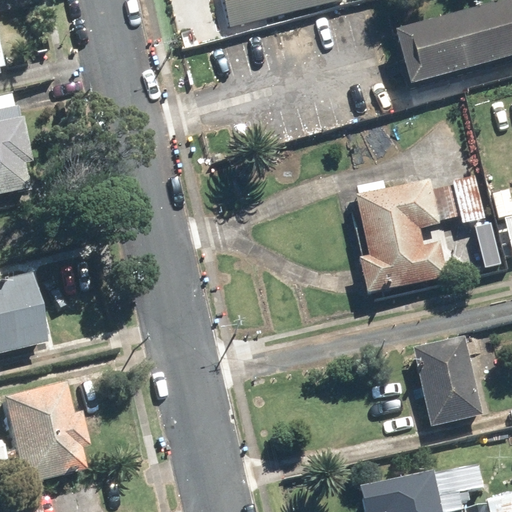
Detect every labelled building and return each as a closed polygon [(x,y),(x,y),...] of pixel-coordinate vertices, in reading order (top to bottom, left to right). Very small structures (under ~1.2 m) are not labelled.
[(222,0),(229,29),(344,1),(343,0),(222,0)] [(410,88),(511,59),(511,3),(396,36),(410,88)] [(0,201),(25,197),(19,169),(27,168),(16,111),(9,112),(7,97),(0,98),(0,201)] [(475,177),(452,182),(461,226),(484,221),(475,177)] [(358,190),(360,199),(355,200),(367,259),(359,260),(366,296),(446,279),(438,245),(426,247),(423,232),(440,228),(439,223),(456,219),(450,188),(432,192),(431,184),(384,194),(382,185),(358,190)] [(26,278),(0,283),(0,358),(42,349),(26,278)] [(465,339),(415,350),(432,429),(482,418),(465,339)] [(80,474),(75,448),(85,446),(77,414),(67,416),(60,386),(0,400),(0,407),(19,488),(80,474)] [(0,445),(0,491),(9,490),(0,445)] [(480,470),(360,490),(363,511),(462,511),(462,508),(470,506),(468,495),(483,492),(480,470)] [(511,511),(511,492),(485,500),(487,511),(511,511)]
